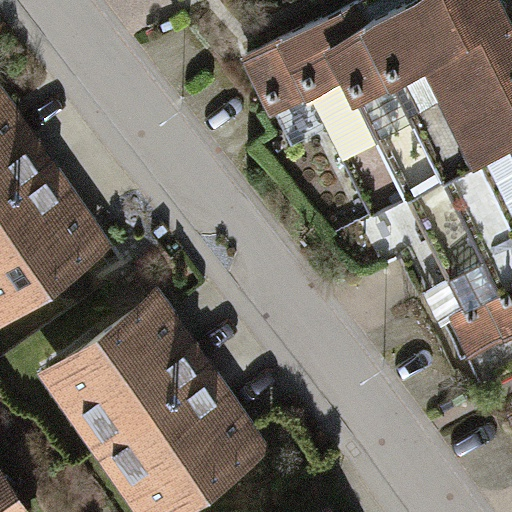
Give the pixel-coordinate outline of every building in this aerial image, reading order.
[(359,0),(352,0),(248,52),(276,109),(312,91),(372,211),(409,193),(447,174),(444,169),(370,19),(359,0)] [(511,128),(448,0),(433,0),(411,11),(479,152),(511,135),(511,128)] [(486,0),(448,0),(511,128),(511,36),(503,18),(489,25),(482,10),(490,6),(486,0)] [(406,2),(370,19),(444,169),(479,152),(411,11),(406,2)] [(0,98),(0,198),(47,165),(0,98)] [(511,135),(479,152),(511,216),(511,135)] [(511,216),(479,152),(444,169),(447,174),(409,193),(466,307),(457,311),(475,348),(511,329),(511,216)] [(47,165),(0,198),(0,285),(10,299),(97,239),(47,165)] [(154,296),(66,357),(87,387),(75,396),(104,438),(204,368),(154,296)] [(204,368),(104,438),(134,481),(147,472),(168,502),(255,442),(204,368)] [(0,511),(27,511),(0,473),(0,511)]
